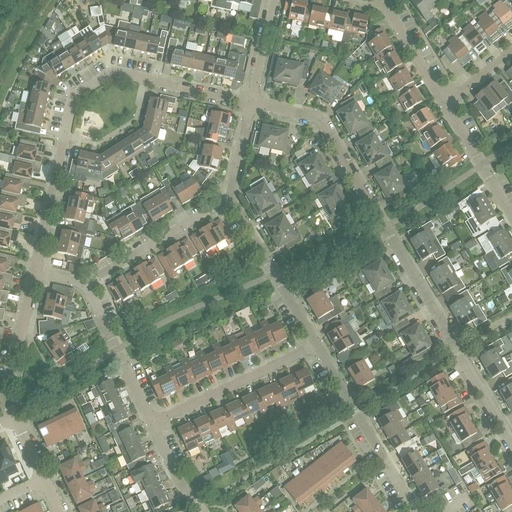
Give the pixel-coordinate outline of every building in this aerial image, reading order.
[(218,9),(219,0),(212,0),(211,7),(218,9)] [(219,0),(218,9),(231,12),(232,4),(239,6),(240,4),(239,4),(240,0),(219,0)] [(249,18),(257,20),(261,4),(253,2),(253,0),(240,0),(239,4),(240,4),(252,7),(249,18)] [(303,21),(307,5),(293,2),(293,0),(286,0),(284,11),(290,12),(288,19),(295,21),(294,22),(293,27),(291,37),(299,39),(302,28),(296,27),(298,22),(297,22),(297,21),(303,22),(303,21)] [(430,26),(423,31),(425,35),(438,25),(428,12),(437,5),(433,0),(412,0),(411,1),(430,26)] [(511,0),(499,0),(500,1),(503,5),(502,5),(511,17),(511,16),(511,0)] [(495,10),(488,16),(488,17),(497,28),(502,25),(508,32),(511,28),(511,19),(511,18),(511,16),(511,17),(502,5),(503,5),(500,1),(493,7),(495,10)] [(303,21),(303,22),(309,24),(308,25),(323,29),(323,28),(325,21),(327,9),(327,11),(313,8),(314,6),(307,5),(303,21)] [(341,43),(343,33),(348,12),(347,16),(334,13),(334,11),(327,9),(325,21),(323,28),(329,29),(328,35),(333,37),(332,41),(341,43)] [(355,14),(348,12),(343,33),(341,43),(349,44),(351,33),(365,36),(368,19),(354,15),(355,14)] [(481,22),(473,28),(482,40),(487,36),(493,44),(501,37),(497,31),(498,30),(497,28),(488,17),(488,16),(485,13),(478,19),(481,22)] [(80,33),(84,39),(93,54),(103,48),(102,48),(108,45),(105,31),(104,26),(103,17),(98,17),(99,25),(100,28),(93,33),(89,27),(80,33)] [(175,20),(173,28),(181,29),(182,22),(175,20)] [(118,29),(104,26),(105,31),(108,45),(114,46),(114,47),(124,49),(128,31),(130,24),(119,22),(118,29)] [(465,34),(458,40),(467,52),(472,48),(478,56),(486,49),(482,43),(483,41),(482,40),(473,28),(470,25),(463,31),(465,34)] [(382,53),(392,47),(392,46),(391,47),(384,35),(385,34),(382,29),(371,35),(374,40),(368,44),(375,57),(376,57),(382,53)] [(139,34),(128,31),(124,49),(135,51),(139,34)] [(160,38),(150,36),(145,54),(156,56),(158,48),(164,49),(168,33),(162,32),(160,38)] [(93,54),(84,39),(80,33),(71,39),(74,45),(84,60),(93,54)] [(145,54),(150,36),(139,34),(135,51),(145,54)] [(243,46),(245,38),(233,36),(231,44),(243,46)] [(468,53),(467,52),(458,40),(455,37),(448,42),(451,46),(443,52),(452,64),(457,60),(463,67),(471,61),(467,54),(468,53)] [(84,60),(74,45),(71,39),(61,44),(63,47),(65,50),(75,66),(84,60)] [(181,68),(185,50),(175,48),(176,41),(170,40),(167,56),(173,57),(171,66),(181,68)] [(63,47),(54,53),(56,56),(66,72),(75,66),(65,50),(63,47)] [(383,77),(393,71),(403,65),(403,64),(401,65),(394,53),(396,53),(392,47),(382,53),(376,57),(379,62),(375,64),(383,77)] [(196,53),(185,50),(181,68),(192,70),(196,53)] [(66,72),(56,56),(54,53),(43,59),(42,65),(35,69),(40,72),(51,80),(56,77),(66,72)] [(206,55),(196,53),(192,70),(202,73),(206,55)] [(229,53),(228,60),(224,78),(234,80),(236,71),(242,72),(246,57),(229,53)] [(286,84),(290,64),(279,61),(280,54),(274,53),(270,71),(276,72),(274,81),(275,81),(275,84),(281,85),(282,83),(286,84)] [(217,57),(206,55),(202,73),(213,75),(217,57)] [(217,57),(213,75),(224,78),(228,60),(217,57)] [(346,66),(347,67),(350,69),(351,69),(352,69),(353,69),(354,69),(355,68),(355,67),(356,67),(353,61),(347,59),(346,61),(345,62),(345,63),(345,64),(346,64),(346,65),(346,66)] [(316,95),(320,98),(331,81),(321,74),(325,68),(324,66),(316,60),(310,74),(312,75),(309,80),(314,83),(310,91),(311,92),(309,94),(315,97),(316,95)] [(302,66),(290,64),(286,84),(290,85),(289,87),(296,88),(297,86),(298,86),(300,78),(306,79),(310,62),(304,61),(304,64),(303,63),(302,66)] [(395,93),(395,94),(412,84),(405,71),(407,71),(403,65),(393,71),(396,76),(389,80),(396,93),(395,93)] [(33,68),(33,83),(32,82),(30,93),(48,97),(50,86),(49,86),(51,80),(40,72),(35,69),(33,68)] [(341,87),(331,81),(320,98),(323,100),(322,102),(328,106),(329,104),(330,104),(335,97),(340,100),(348,88),(343,84),(341,87)] [(495,83),(486,91),(497,106),(503,101),(507,107),(511,103),(511,92),(510,90),(504,94),(495,83)] [(416,89),(412,84),(395,94),(406,112),(422,103),(414,90),(416,89)] [(492,110),(497,106),(486,91),(476,98),(485,109),(480,113),(487,123),(496,116),(492,110)] [(45,108),(48,97),(30,93),(28,104),(45,108)] [(148,110),(166,114),(168,104),(175,105),(176,99),(161,96),(159,101),(150,99),(148,110)] [(342,121),(344,125),(361,114),(355,104),(358,102),(354,97),(342,104),(345,109),(337,114),(338,115),(336,116),(340,122),(342,121)] [(21,114),(25,114),(43,118),(45,108),(28,104),(26,110),(22,110),(21,114)] [(207,112),(206,117),(211,118),(209,124),(228,128),(230,117),(219,115),(220,109),(208,106),(207,112)] [(148,110),(145,121),(163,125),(166,114),(148,110)] [(421,137),(438,127),(435,121),(433,122),(426,110),(410,119),(421,137)] [(41,129),(43,118),(25,114),(21,114),(19,113),(17,124),(16,124),(15,130),(31,133),(32,127),(41,129)] [(367,125),(361,114),(344,125),(346,128),(344,129),(347,135),(349,134),(350,135),(358,131),(361,136),(373,129),(370,123),(367,125)] [(179,123),(178,128),(184,130),(186,119),(180,117),(179,123)] [(145,121),(143,130),(157,140),(163,141),(164,140),(166,133),(165,131),(159,130),(161,125),(163,125),(145,121)] [(200,139),(213,142),(217,143),(222,138),(225,139),(228,128),(209,124),(208,129),(196,130),(194,138),(200,140),(200,139)] [(259,147),(271,150),(276,130),(272,129),(272,127),(265,125),(265,128),(264,127),(262,136),(255,135),(252,149),(259,150),(259,147)] [(440,151),(450,144),(447,138),(445,139),(438,127),(421,137),(419,138),(423,144),(426,142),(430,149),(436,145),(440,150),(440,151)] [(280,131),(276,130),(271,150),(283,152),(282,155),(289,157),(292,143),(286,141),(288,133),(286,132),(287,130),(280,128),(280,131)] [(360,153),(363,156),(380,146),(374,136),(377,134),(373,129),(361,136),(364,141),(356,146),(357,147),(355,148),(358,154),(360,153)] [(143,130),(135,135),(145,150),(148,155),(153,152),(151,149),(153,147),(151,144),(157,140),(143,130)] [(126,141),(136,156),(145,150),(135,135),(133,131),(128,134),(130,138),(126,141)] [(204,146),(202,157),(220,161),(223,150),(211,148),(213,142),(200,139),(200,140),(199,145),(204,146)] [(45,146),(38,144),(21,140),(17,158),(35,162),(37,151),(44,153),(45,146)] [(126,141),(117,146),(127,162),(136,156),(126,141)] [(450,144),(440,151),(440,150),(433,154),(444,172),(461,162),(458,156),(456,157),(449,145),(450,144)] [(108,152),(118,168),(127,162),(117,146),(108,152)] [(386,156),(380,146),(363,156),(365,160),(363,161),(366,167),(368,166),(369,167),(377,162),(380,168),(392,160),(389,155),(386,156)] [(108,152),(100,157),(103,174),(116,166),(117,168),(118,168),(108,152)] [(85,178),(86,178),(91,155),(80,153),(78,162),(72,160),(69,176),(75,177),(76,171),(87,173),(85,178)] [(300,166),(306,176),(323,166),(321,162),(323,161),(320,155),(318,156),(317,155),(309,160),(306,154),(294,162),(297,168),(300,166)] [(103,182),(103,174),(100,157),(91,155),(86,178),(103,182)] [(220,161),(202,157),(201,163),(193,161),(188,168),(196,173),(206,180),(213,171),(218,172),(220,161)] [(41,164),(35,162),(17,158),(13,175),(13,176),(31,180),(33,169),(40,170),(41,164)] [(379,185),(381,188),(399,178),(393,168),(395,166),(392,160),(380,168),(383,173),(375,178),(376,179),(374,180),(377,186),(379,185)] [(326,169),(323,166),(306,176),(312,187),(309,188),(313,194),(325,186),(322,181),(330,177),(329,175),(331,174),(328,168),(326,169)] [(192,178),(182,184),(192,200),(201,194),(199,190),(206,180),(196,173),(192,178)] [(13,176),(13,175),(6,174),(2,192),(20,196),(22,185),(29,186),(31,180),(13,176)] [(251,203),(253,206),(271,196),(265,185),(267,184),(264,178),(251,186),(255,191),(247,196),(248,197),(246,198),(249,204),(251,203)] [(405,188),(399,178),(381,188),(384,192),(381,193),(385,199),(387,198),(388,199),(395,194),(399,200),(411,192),(408,187),(405,188)] [(182,205),(192,200),(182,184),(173,189),(167,179),(162,183),(165,188),(171,199),(176,196),(182,205)] [(319,198),(325,208),(342,198),(340,194),(342,193),(339,187),(337,188),(336,187),(328,192),(325,186),(313,194),(316,199),(319,198)] [(150,195),(153,201),(163,217),(172,212),(166,202),(171,199),(165,188),(160,191),(159,190),(150,195)] [(2,192),(0,201),(0,209),(16,213),(18,202),(25,204),(27,197),(20,196),(2,192)] [(95,198),(82,195),(81,201),(70,199),(67,209),(86,213),(87,208),(92,209),(95,198)] [(163,217),(153,201),(150,195),(140,201),(141,202),(136,205),(142,216),(147,213),(153,223),(163,217)] [(277,206),(271,196),(253,206),(255,210),(253,211),(257,217),(259,216),(260,217),(267,212),(270,218),(283,210),(279,205),(277,206)] [(469,197),(458,205),(467,221),(475,217),(490,208),(484,198),(474,204),(469,197)] [(344,201),(342,198),(325,208),(331,218),(328,220),(335,231),(349,223),(347,219),(344,218),(341,213),(349,208),(348,207),(350,206),(346,200),(344,201)] [(133,213),(124,218),(133,234),(143,229),(137,219),(142,216),(136,205),(130,208),(133,213)] [(485,224),(496,218),(490,208),(475,217),(478,222),(473,225),(479,235),(489,229),(485,224)] [(0,228),(12,231),(13,224),(14,220),(21,221),(23,215),(16,213),(0,209),(0,228)] [(76,223),(75,228),(87,231),(90,220),(85,219),(86,213),(67,209),(65,220),(76,223)] [(270,234),(272,238),(290,228),(283,217),(286,216),(283,210),(270,218),(274,223),(266,227),(266,229),(264,230),(268,236),(270,234)] [(124,240),(133,234),(124,218),(121,214),(106,222),(113,233),(118,230),(124,240)] [(229,246),(234,243),(222,222),(213,227),(211,225),(205,228),(216,247),(226,241),(229,246)] [(416,252),(431,243),(436,240),(430,230),(434,228),(431,222),(417,230),(421,235),(410,242),(416,251),(416,252)] [(19,232),(12,231),(0,228),(0,247),(8,249),(10,237),(17,239),(19,232)] [(87,231),(75,228),(74,234),(62,232),(60,243),(78,247),(84,248),(85,248),(87,242),(85,242),(86,235),(94,237),(95,233),(87,231)] [(216,247),(205,228),(199,232),(200,235),(191,240),(199,253),(205,250),(206,253),(216,247)] [(296,238),(290,228),(272,238),(274,242),(272,243),(276,249),(278,248),(278,249),(286,244),(289,249),(302,242),(298,236),(296,238)] [(480,245),(486,255),(495,250),(510,241),(504,231),(493,237),(490,232),(477,240),(480,245)] [(178,244),(172,248),(183,266),(193,260),(192,258),(197,255),(189,241),(180,247),(178,244)] [(511,244),(510,241),(495,250),(486,255),(485,256),(488,259),(491,260),(493,259),(499,269),(509,263),(505,257),(511,253),(511,244)] [(84,248),(78,247),(60,243),(58,253),(69,256),(68,262),(80,264),(84,248)] [(434,248),(431,243),(416,252),(422,262),(433,255),(436,261),(446,255),(439,245),(434,248)] [(449,248),(452,253),(458,249),(456,244),(449,248)] [(177,277),(174,272),(183,266),(172,248),(166,251),(168,254),(159,259),(167,273),(169,272),(173,279),(177,277)] [(0,273),(6,274),(8,263),(15,265),(16,258),(0,254),(0,273)] [(430,275),(436,285),(451,276),(455,273),(456,273),(447,257),(437,263),(440,269),(430,275)] [(370,283),(387,272),(385,269),(387,267),(384,261),(382,263),(381,262),(373,266),(370,260),(357,268),(361,274),(364,272),(370,283)] [(146,263),(140,267),(151,286),(161,280),(159,277),(164,274),(156,261),(147,266),(146,263)] [(510,286),(511,285),(511,268),(510,265),(500,271),(506,280),(510,286)] [(151,286),(140,267),(134,271),(135,273),(126,279),(134,292),(139,289),(141,291),(150,286),(151,286)] [(348,275),(349,272),(347,268),(340,271),(343,277),(348,275)] [(387,272),(370,283),(376,293),(373,294),(376,300),(389,293),(386,287),(393,283),(393,282),(395,281),(391,275),(389,276),(387,272)] [(0,273),(0,291),(2,292),(4,281),(11,282),(12,276),(6,274),(0,273)] [(451,276),(436,285),(442,295),(452,289),(456,294),(465,288),(462,283),(461,283),(455,273),(451,276)] [(122,299),(123,302),(133,296),(122,277),(116,281),(118,284),(108,289),(116,302),(122,299)] [(307,301),(312,311),(328,301),(322,292),(331,287),(327,282),(316,288),(320,293),(307,301)] [(48,295),(46,306),(64,310),(65,305),(71,306),(75,290),(62,287),(59,298),(48,295)] [(0,291),(0,298),(7,300),(8,293),(2,292),(0,291)] [(456,318),(471,309),(476,306),(467,291),(457,297),(460,302),(450,308),(456,318)] [(382,304),(388,314),(406,304),(404,300),(406,299),(402,293),(400,295),(400,293),(392,298),(389,293),(376,300),(380,306),(382,304)] [(336,296),(328,301),(312,311),(318,320),(325,316),(328,321),(345,311),(336,296)] [(408,308),(406,304),(388,314),(395,325),(392,326),(395,332),(408,325),(404,319),(412,315),(412,314),(414,312),(410,306),(408,308)] [(478,305),(476,306),(471,309),(456,318),(462,328),(472,322),(475,327),(487,321),(478,305)] [(64,310),(46,306),(43,317),(48,318),(49,328),(62,327),(62,321),(64,310)] [(329,335),(327,336),(333,345),(348,336),(354,333),(349,323),(351,322),(348,317),(341,320),(339,322),(337,323),(340,328),(329,335)] [(263,331),(270,346),(287,339),(279,323),(269,328),(266,322),(260,325),(263,331)] [(401,336),(407,346),(425,336),(423,332),(425,331),(421,325),(419,326),(418,325),(411,330),(408,325),(395,332),(398,338),(401,336)] [(51,354),(67,343),(71,340),(65,331),(62,333),(62,327),(49,328),(50,341),(45,344),(51,354)] [(263,331),(253,336),(250,329),(244,332),(245,334),(247,339),(255,354),(270,346),(263,331)] [(231,346),(239,361),(255,354),(247,339),(245,334),(235,338),(234,337),(228,340),(231,346)] [(348,336),(333,345),(338,355),(339,355),(345,351),(348,356),(354,353),(359,350),(356,344),(354,346),(348,336)] [(427,340),(425,336),(407,346),(413,357),(411,358),(414,364),(426,357),(423,351),(431,347),(430,346),(432,344),(429,338),(427,340)] [(486,369),(501,360),(498,355),(503,352),(500,347),(504,345),(500,340),(487,347),(490,353),(480,359),(486,369)] [(73,352),(67,343),(51,354),(57,363),(59,362),(62,367),(81,354),(77,349),(73,352)] [(231,346),(222,351),(219,344),(212,347),(215,354),(223,369),(239,361),(231,346)] [(361,363),(348,370),(353,380),(369,371),(363,361),(368,358),(372,356),(368,351),(358,358),(361,363)] [(196,355),(197,356),(199,361),(200,361),(207,376),(223,369),(215,354),(206,358),(203,352),(196,355)] [(197,356),(187,361),(187,359),(180,362),(181,363),(183,369),(184,369),(191,384),(207,376),(200,361),(199,361),(197,356)] [(511,374),(511,363),(511,362),(507,364),(503,359),(501,360),(486,369),(492,379),(502,373),(505,378),(511,374)] [(183,369),(181,363),(171,368),(171,367),(164,370),(167,376),(168,376),(175,392),(191,384),(184,369),(183,369)] [(297,393),(300,399),(300,400),(306,397),(303,390),(313,385),(306,370),(290,378),(297,393)] [(369,371),(353,380),(359,390),(366,386),(369,391),(380,384),(376,379),(374,380),(369,371)] [(426,384),(435,399),(451,390),(445,381),(448,379),(444,373),(426,384)] [(168,376),(167,376),(158,381),(155,374),(148,377),(159,399),(175,392),(168,376)] [(506,402),(511,398),(511,377),(507,381),(510,386),(500,392),(506,402)] [(101,397),(117,390),(112,380),(107,382),(105,378),(92,386),(93,389),(91,390),(96,400),(101,397)] [(290,404),(300,399),(297,393),(290,378),(274,385),(284,407),(290,404)] [(278,410),(284,407),(274,385),(258,393),(265,408),(275,404),(278,410)] [(101,397),(106,407),(121,400),(116,390),(117,390),(101,397)] [(456,399),(451,390),(435,399),(444,414),(463,403),(459,397),(456,399)] [(269,415),(265,408),(258,393),(242,400),(249,416),(250,416),(259,411),(262,418),(269,415)] [(126,409),(126,408),(125,409),(121,400),(106,407),(102,408),(100,409),(104,419),(126,409)] [(242,400),(226,408),(233,423),(234,423),(243,419),(246,425),(253,422),(250,416),(249,416),(242,400)] [(388,416),(378,422),(384,431),(399,422),(403,420),(398,410),(400,409),(395,402),(383,409),(388,416)] [(91,414),(92,413),(93,413),(89,405),(82,408),(85,416),(86,416),(91,414)] [(465,407),(443,420),(447,427),(451,427),(455,434),(471,424),(466,415),(469,414),(465,407)] [(75,408),(65,413),(76,435),(85,430),(75,408)] [(237,430),(234,423),(233,423),(226,408),(210,415),(217,431),(218,431),(227,426),(230,433),(237,430)] [(128,413),(126,409),(104,419),(111,433),(126,426),(124,421),(127,420),(125,414),(128,413)] [(54,414),(66,439),(76,435),(65,413),(59,415),(58,412),(54,414)] [(52,419),(46,421),(57,443),(66,439),(54,414),(51,415),(52,419)] [(210,415),(194,423),(202,438),(211,434),(214,440),(221,437),(218,431),(217,431),(210,415)] [(296,415),(290,418),(293,424),(299,421),(296,415)] [(47,448),(57,443),(46,421),(37,426),(47,448)] [(399,422),(384,431),(389,441),(405,431),(399,422)] [(205,445),(202,438),(194,423),(178,431),(188,452),(205,445)] [(455,434),(451,436),(456,444),(459,445),(461,443),(464,449),(483,438),(479,432),(476,433),(471,424),(455,434)] [(118,447),(123,444),(139,437),(137,432),(134,434),(132,428),(128,430),(126,426),(111,433),(118,447)] [(96,440),(103,437),(101,433),(100,429),(93,432),(96,440)] [(395,450),(407,443),(410,448),(415,445),(419,442),(416,437),(411,441),(405,431),(389,441),(395,450)] [(99,445),(106,442),(104,437),(97,440),(99,445)] [(139,437),(123,444),(118,447),(122,456),(128,453),(141,447),(136,438),(139,437)] [(4,470),(15,465),(11,457),(12,456),(9,449),(7,449),(4,441),(0,443),(0,470),(0,471),(0,484),(0,486),(9,482),(7,477),(4,470)] [(467,453),(476,468),(491,459),(486,450),(489,448),(485,442),(467,453)] [(334,448),(349,467),(356,462),(341,443),(334,448)] [(141,447),(128,453),(122,456),(129,470),(146,462),(144,458),(145,457),(143,452),(146,451),(144,446),(141,447)] [(343,472),(349,467),(334,448),(325,455),(342,478),(345,475),(343,472)] [(401,460),(407,470),(422,460),(417,451),(401,460)] [(339,480),(342,478),(325,455),(317,462),(332,481),(337,477),(339,480)] [(303,462),(300,458),(293,463),(296,467),(303,462)] [(497,468),(491,459),(476,468),(470,472),(475,480),(481,476),(485,483),(503,472),(500,466),(497,468)] [(63,477),(85,467),(91,464),(89,460),(77,466),(75,460),(59,468),(63,477)] [(422,460),(407,470),(412,479),(428,470),(422,460)] [(137,484),(141,482),(157,474),(152,464),(148,467),(146,462),(129,470),(135,485),(137,484)] [(332,481),(317,462),(309,468),(326,490),(329,488),(327,485),(332,481)] [(68,486),(84,479),(81,473),(87,471),(85,467),(63,477),(68,486)] [(277,467),(270,473),(276,480),(282,474),(277,467)] [(208,472),(209,473),(213,480),(220,476),(216,468),(208,472)] [(323,492),(326,490),(309,468),(300,474),(316,494),(320,490),(323,492)] [(461,477),(468,473),(464,468),(458,471),(461,477)] [(418,488),(433,479),(428,470),(412,479),(418,488)] [(141,493),(146,491),(161,484),(156,475),(157,474),(141,482),(137,484),(141,493)] [(311,498),(316,494),(300,474),(292,481),(310,503),(313,500),(311,498)] [(487,487),(496,502),(511,493),(506,484),(509,482),(506,476),(487,487)] [(68,486),(72,496),(94,485),(92,482),(86,484),(84,479),(68,486)] [(439,489),(433,479),(418,488),(423,498),(439,489)] [(310,503),(292,481),(284,487),(299,506),(304,502),(307,505),(310,503)] [(161,484),(146,491),(141,493),(146,503),(166,493),(165,493),(161,484)] [(94,485),(72,496),(76,505),(92,498),(90,492),(95,489),(94,485)] [(271,492),(277,499),(282,494),(277,487),(271,492)] [(349,511),(354,511),(373,498),(366,489),(352,500),(356,505),(349,511)] [(234,507),(238,511),(245,511),(260,500),(266,495),(264,492),(252,501),(248,496),(234,507)] [(171,503),(166,493),(146,503),(150,511),(163,511),(168,510),(166,505),(171,503)] [(511,511),(511,493),(496,502),(501,511),(511,511)] [(361,511),(371,511),(379,506),(373,498),(354,511),(361,511)] [(260,500),(245,511),(260,511),(257,508),(262,504),(260,500)] [(78,509),(79,511),(96,511),(104,508),(103,504),(97,507),(94,501),(78,509)] [(123,502),(111,508),(112,511),(120,511),(127,509),(123,502)]
